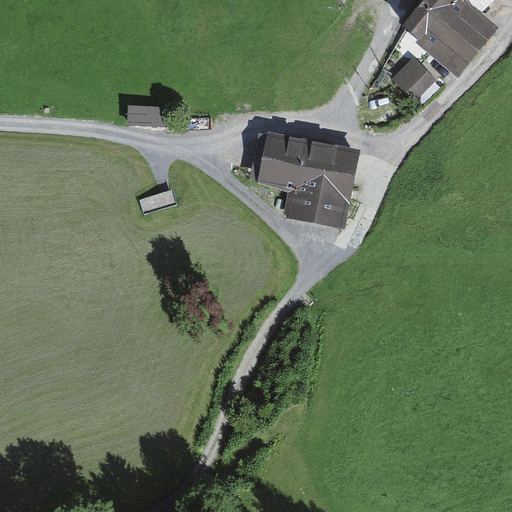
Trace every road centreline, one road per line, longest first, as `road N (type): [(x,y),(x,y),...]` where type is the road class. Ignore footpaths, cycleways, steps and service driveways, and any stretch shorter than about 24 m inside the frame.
road 1 (track): [(200,148),(289,258),(296,282),(235,379),(203,467),(169,511)]
road 2 (unclassified): [(0,118),(200,148),(298,133),(365,145),(388,160)]
road 3 (track): [(511,31),(435,120),(388,160),(346,248),(296,282)]
